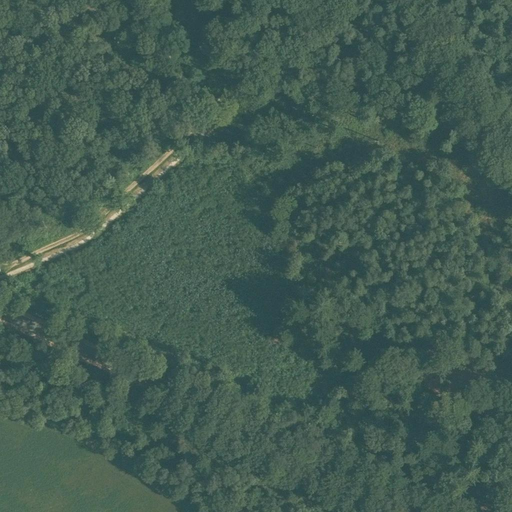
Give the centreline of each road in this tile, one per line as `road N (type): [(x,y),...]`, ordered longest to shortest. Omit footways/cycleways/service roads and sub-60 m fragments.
road 1 (tertiary): [(414,511),(0,313)]
road 2 (track): [(0,269),(92,225),(335,0)]
road 3 (track): [(413,0),(511,161)]
